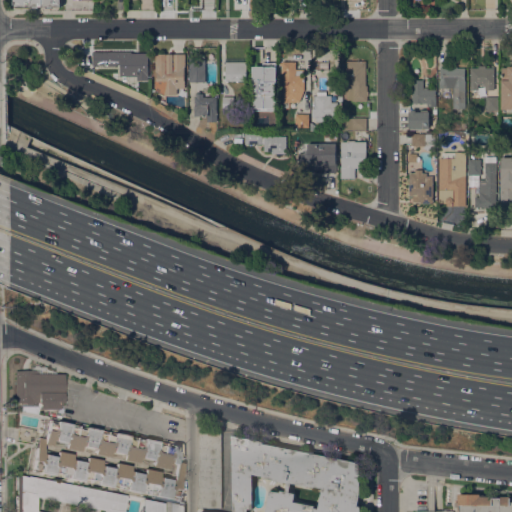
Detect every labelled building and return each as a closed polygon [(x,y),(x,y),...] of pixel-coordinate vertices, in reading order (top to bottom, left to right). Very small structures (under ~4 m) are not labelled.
[(61,0),(61,6),(53,6),(53,7),(47,8),(47,6),(38,6),(38,7),(32,8),(32,6),(14,6),(14,4),(13,4),(13,0),(61,0)] [(93,51),(131,51),(131,53),(148,53),(148,76),(137,76),(137,79),(124,79),(124,75),(120,75),(120,58),(118,58),(118,66),(106,66),(106,65),(93,65),(93,51)] [(156,71),(155,71),(155,55),(158,55),(158,54),(185,53),(185,66),(184,66),(185,81),(185,88),(177,88),(177,94),(165,95),(161,93),(159,91),(157,88),(156,85),(155,81),(156,81),(156,71)] [(205,81),(189,81),(189,67),(189,59),(205,59),(205,81)] [(366,85),(367,85),(367,91),(368,91),(368,95),(367,95),(367,100),(353,100),(353,99),(346,99),(346,89),(346,60),(366,60),(366,85)] [(225,61),(247,61),(247,65),(248,65),(248,67),(246,67),(247,81),(244,81),(244,80),(228,81),(225,81),(225,74),(224,74),(224,71),(225,71),(225,61)] [(282,73),(282,65),(280,65),(280,62),(282,62),(282,61),(296,61),(296,68),(304,68),(304,75),(304,89),(300,101),(289,102),(289,108),(282,108),(282,102),(282,73)] [(252,66),(262,66),(262,62),(275,62),(275,66),(276,82),(274,82),(275,107),(275,109),(253,110),(252,66)] [(478,67),(478,65),(485,65),(485,67),(494,67),(494,84),(470,84),(470,67),(478,67)] [(511,112),(503,112),(503,110),(500,110),(500,71),(501,71),(501,67),(505,67),(505,65),(511,65),(511,112)] [(457,66),(457,67),(464,67),(465,80),(465,89),(465,108),(453,108),(453,87),(439,87),(439,80),(440,80),(440,66),(457,66)] [(412,79),(423,79),(423,89),(424,89),(424,87),(428,87),(428,89),(435,89),(435,106),(427,106),(427,103),(412,103),(412,79)] [(317,95),(317,90),(326,90),(326,95),(331,95),(331,102),(338,101),(338,121),(330,121),(330,120),(328,120),(328,121),(316,121),(316,117),(312,117),(312,109),(314,109),(314,95),(317,95)] [(217,96),(217,121),(207,121),(207,116),(194,116),(194,105),(195,105),(195,97),(196,97),(196,93),(197,93),(197,91),(201,91),(201,93),(203,93),(203,96),(217,96)] [(234,96),(234,108),(222,108),(222,96),(234,96)] [(486,96),(498,96),(498,110),(492,110),(491,111),(487,111),(486,110),(486,112),(481,112),(481,97),(486,97),(486,96)] [(410,111),(410,110),(415,110),(415,112),(421,112),(421,110),(428,110),(428,111),(429,111),(429,128),(409,127),(409,111),(410,111)] [(309,113),(309,127),(295,127),(296,113),(309,113)] [(366,117),(366,130),(353,130),(353,129),(342,129),(342,117),(366,117)] [(286,135),(287,151),(281,151),(281,153),(274,153),(271,153),(271,151),(264,151),(264,142),(262,142),(262,143),(245,143),(245,131),(262,131),(262,132),(271,132),(271,136),(286,135)] [(435,133),(435,145),(411,145),(411,133),(435,133)] [(347,141),(347,140),(355,140),(355,141),(366,141),(366,167),(355,167),(355,178),(340,178),(340,166),(341,166),(340,141),(347,141)] [(318,143),(319,141),(324,141),(325,143),(327,143),(336,143),(336,172),(321,172),(321,169),(308,169),(308,166),(298,166),(298,153),(305,153),(308,149),(307,143),(318,143)] [(442,151),(465,151),(465,205),(445,205),(445,202),(438,202),(438,157),(442,157),(442,151)] [(416,161),(408,161),(408,153),(416,153),(416,161)] [(511,157),(511,208),(501,208),(501,157),(511,157)] [(481,174),(468,174),(468,158),(480,158),(481,174)] [(496,208),(488,208),(488,207),(475,207),(475,197),(479,197),(479,179),(485,179),(485,161),(496,161),(496,208)] [(432,203),(420,203),(420,202),(413,202),(413,195),(409,195),(409,173),(415,173),(415,169),(422,169),(422,173),(426,173),(427,176),(432,176),(432,203)] [(15,370),(35,370),(35,374),(63,374),(63,393),(64,393),(64,396),(62,396),(62,406),(58,406),(58,409),(38,408),(38,406),(20,405),(20,402),(15,402),(15,370)] [(31,470),(37,437),(44,438),(48,419),(70,423),(70,424),(84,427),(85,426),(99,429),(99,430),(113,433),(114,432),(128,435),(142,438),(143,438),(157,441),(171,444),(181,446),(182,474),(178,493),(181,494),(181,500),(31,470)] [(35,429),(33,441),(17,438),(18,426),(35,429)] [(222,507),(199,507),(199,426),(210,426),(210,431),(221,431),(222,507)] [(265,511),(270,490),(280,492),(281,490),(286,491),(288,483),(276,480),(276,479),(267,477),(267,476),(252,473),(253,509),(248,508),(247,511),(240,511),(234,511),(232,435),(263,441),(263,443),(356,462),(356,463),(359,463),(359,464),(360,465),(360,493),(358,505),(361,506),(361,511),(265,511)] [(15,511),(15,495),(16,495),(15,489),(15,476),(18,476),(18,474),(27,476),(27,475),(125,495),(124,501),(127,502),(126,509),(123,508),(122,511),(125,511),(142,511),(142,498),(163,503),(163,511),(15,511)] [(511,511),(457,511),(457,507),(455,507),(455,502),(458,502),(458,494),(481,494),(481,496),(492,496),(492,497),(501,497),(501,496),(510,496),(510,497),(511,497),(511,499),(511,511)] [(184,506),(184,511),(171,511),(171,503),(184,506)]
